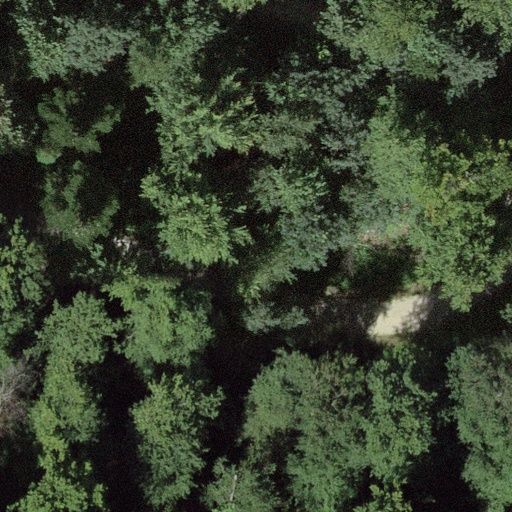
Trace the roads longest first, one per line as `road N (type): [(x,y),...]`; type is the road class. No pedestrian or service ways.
road 1 (track): [(0,212),(341,321),(428,313),(511,263)]
road 2 (track): [(265,0),(449,77),(511,151)]
